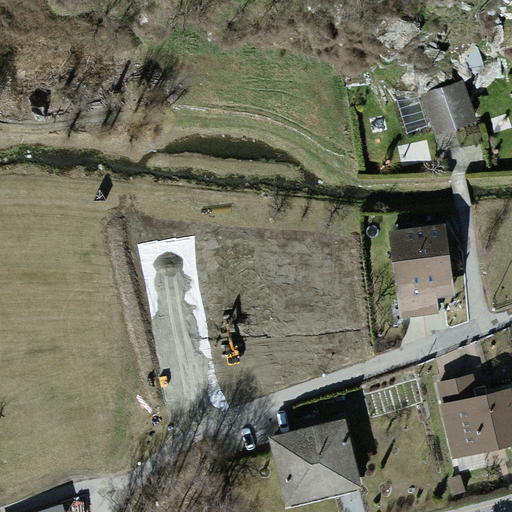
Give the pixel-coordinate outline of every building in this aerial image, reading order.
[(471,115),(460,86),(429,97),(439,126),(449,122),(471,115)] [(163,327),(243,308),(222,221),(142,241),(163,327)] [(447,278),(440,227),(392,233),(403,315),(435,311),(431,280),(437,280),(447,278)] [(343,231),(263,240),(273,327),(353,319),(343,231)] [(477,373),(440,381),(456,452),(511,439),(511,405),(508,388),(481,394),(480,388),(477,373)] [(341,420),(273,437),(289,500),(357,483),(347,445),(341,420)]
